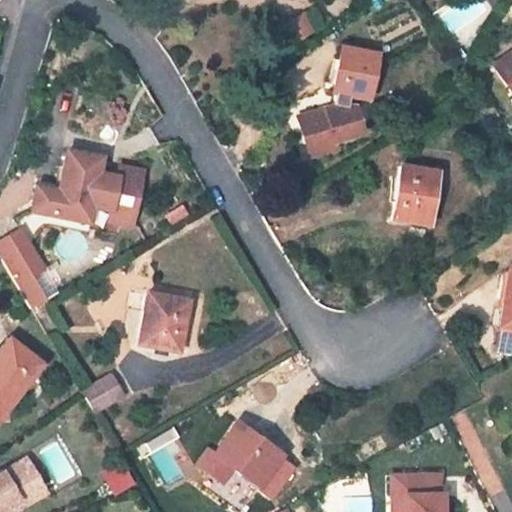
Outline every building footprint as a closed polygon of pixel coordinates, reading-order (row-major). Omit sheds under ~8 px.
[(290,41),(310,30),(303,17),(283,28),(290,41)] [(367,100),(377,56),(340,48),(331,93),(334,94),(332,108),(296,120),(305,146),(311,144),(314,156),(337,149),(335,142),(363,133),(356,111),(358,99),(367,100)] [(511,52),(492,66),(511,95),(511,52)] [(216,93),(228,114),(250,101),(244,91),(257,83),(250,72),(216,93)] [(305,146),(309,158),(314,156),(311,144),(305,146)] [(36,189),(32,212),(87,223),(90,207),(109,211),(107,222),(131,227),(142,173),(118,168),(115,180),(97,176),(101,159),(66,152),(58,193),(36,189)] [(428,226),(436,173),(399,167),(391,220),(428,226)] [(17,218),(0,227),(0,241),(22,278),(25,276),(38,299),(58,288),(17,218)] [(511,271),(508,271),(502,308),(505,308),(503,326),(500,325),(495,352),(511,354),(511,271)] [(187,301),(149,294),(143,327),(140,327),(137,345),(177,353),(187,301)] [(0,417),(41,365),(10,342),(0,353),(0,417)] [(109,374),(80,391),(93,413),(122,397),(109,374)] [(235,424),(203,469),(225,485),(234,472),(257,488),(280,457),(235,424)] [(280,457),(257,488),(271,498),(293,467),(280,457)] [(0,510),(18,501),(16,498),(40,484),(25,459),(0,473),(0,510)] [(402,511),(440,511),(440,495),(438,495),(437,475),(390,476),(390,498),(402,497),(402,511)] [(18,501),(0,510),(0,511),(14,511),(46,493),(40,484),(16,498),(18,501)] [(390,498),(390,511),(402,511),(402,497),(390,498)]
